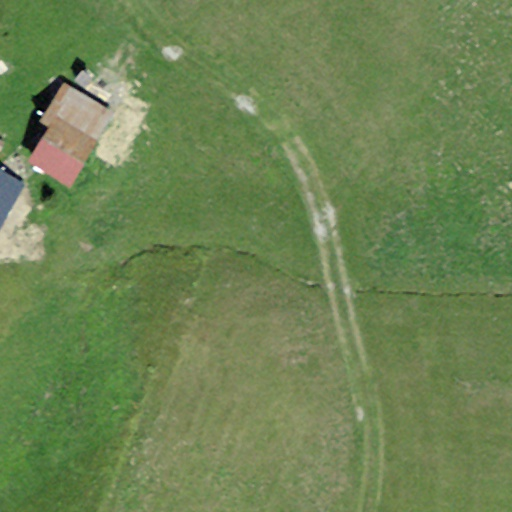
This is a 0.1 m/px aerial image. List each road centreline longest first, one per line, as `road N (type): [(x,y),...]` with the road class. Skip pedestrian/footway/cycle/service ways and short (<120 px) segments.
road 1 (track): [(199,85),(304,150),(343,339),(354,511)]
road 2 (track): [(199,85),(150,59),(109,0)]
